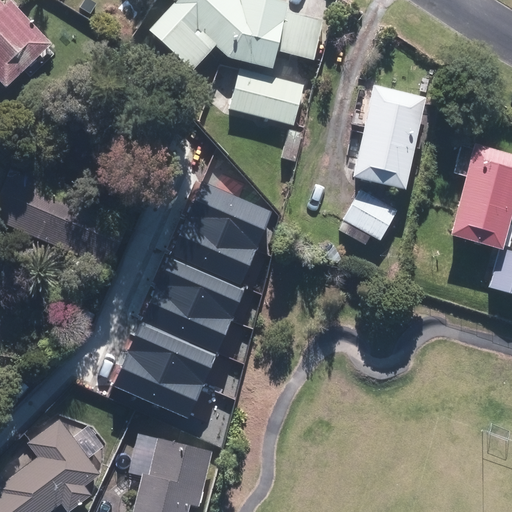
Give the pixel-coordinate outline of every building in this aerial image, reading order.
[(51,42),(6,0),(0,0),(0,67),(14,81),(51,42)] [(173,0),(149,26),(192,67),(212,46),(200,29),(206,27),(229,51),(273,56),(274,42),(316,51),(324,16),(301,12),(305,0),(173,0)] [(301,83),(242,69),(233,105),(292,119),(301,83)] [(423,92),(373,82),(354,172),(405,182),(423,92)] [(511,194),(511,150),(474,140),(450,228),(499,242),(511,194)] [(128,217),(16,165),(0,197),(0,215),(105,265),(128,217)] [(271,212),(203,185),(194,205),(180,236),(170,257),(165,270),(153,297),(139,328),(127,357),(114,387),(192,418),(245,289),(240,288),(271,212)] [(395,207),(360,190),(348,213),(383,231),(395,207)] [(511,251),(500,249),(493,284),(511,287),(511,251)] [(84,476),(97,464),(55,418),(28,442),(37,452),(0,484),(0,511),(43,511),(60,497),(67,506),(91,484),(84,476)] [(205,445),(157,435),(155,445),(149,473),(141,472),(131,511),(185,511),(190,492),(205,495),(214,457),(203,454),(205,445)]
